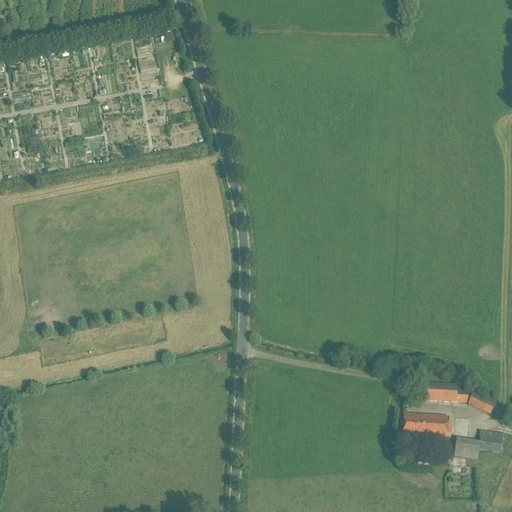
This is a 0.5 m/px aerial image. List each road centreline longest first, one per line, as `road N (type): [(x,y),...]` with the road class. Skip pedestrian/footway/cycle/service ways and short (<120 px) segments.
road 1 (tertiary): [(235,511),(244,240),(180,0)]
road 2 (unknown): [(241,352),(377,374),(427,410),(462,415)]
